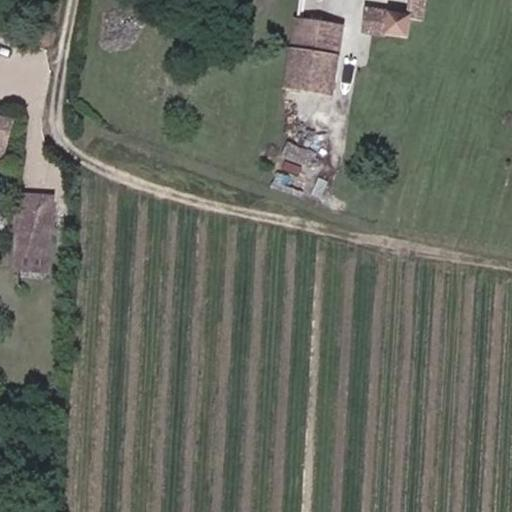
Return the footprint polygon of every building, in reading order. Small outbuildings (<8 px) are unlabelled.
[(303,0),(296,89),(334,93),(342,0),(303,0)] [(408,0),(406,16),(429,19),(431,0),(408,0)] [(362,32),(406,36),(408,10),(364,6),(362,32)] [(0,152),(9,113),(0,109),(0,152)] [(38,200),(22,199),(21,226),(36,228),(38,200)] [(36,240),(52,242),(54,201),(38,200),(36,228),(36,240)] [(21,226),(21,239),(36,240),(36,228),(21,226)] [(35,257),(36,240),(21,239),(20,257),(35,257)] [(36,240),(35,257),(52,258),(52,242),(36,240)] [(34,276),(35,257),(20,257),(19,275),(34,276)] [(51,276),(52,258),(35,257),(34,276),(51,276)]
